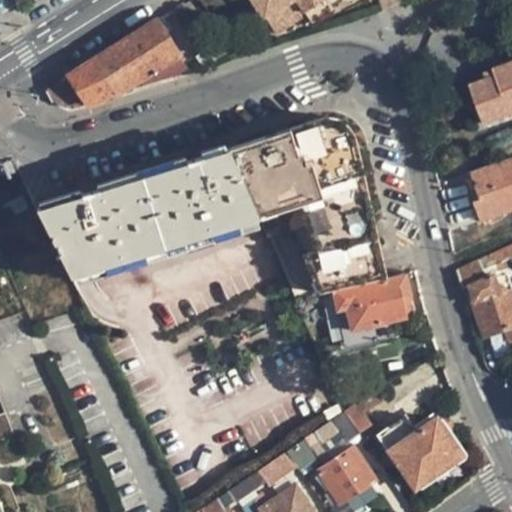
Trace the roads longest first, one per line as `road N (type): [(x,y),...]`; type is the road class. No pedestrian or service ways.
road 1 (residential): [(363,55),(327,52),(61,140),(28,133),(0,105)]
road 2 (residential): [(494,411),(465,358),(400,94),(387,71),(363,55)]
road 3 (primary): [(0,68),(107,0)]
